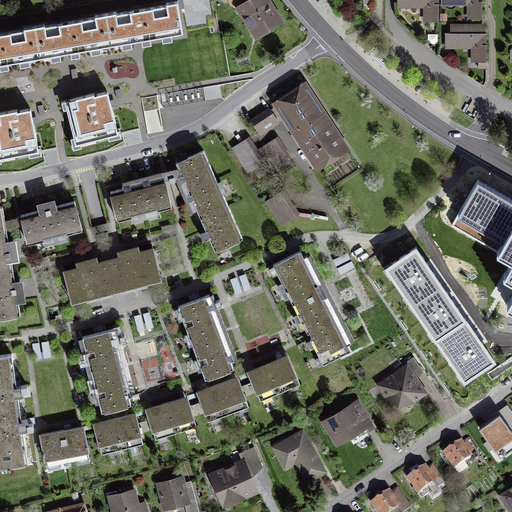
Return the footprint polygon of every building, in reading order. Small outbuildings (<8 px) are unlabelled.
[(278,21),(264,0),(250,0),(237,9),(240,13),(244,11),(259,34),(278,21)] [(397,0),(397,5),(415,5),(415,2),(423,2),(426,5),(426,21),(439,21),(439,4),(434,4),(434,1),(439,1),(438,0),(397,0)] [(441,0),(441,2),(459,2),(459,0),(467,0),(470,2),(470,19),(482,19),(483,2),(478,2),(478,0),(441,0)] [(182,33),(177,2),(166,3),(167,5),(116,14),(116,12),(106,14),(112,45),(122,44),(123,49),(132,47),(131,42),(141,40),(142,46),(152,44),(151,38),(162,36),(163,42),(173,40),(172,35),(182,33)] [(101,47),(112,45),(106,14),(95,16),(96,18),(45,26),(45,25),(35,26),(40,58),(50,56),(51,62),(61,60),(60,54),(70,53),(71,59),(81,57),(80,51),(90,49),(91,55),(102,53),(101,47)] [(373,23),(369,28),(381,40),(385,36),(373,23)] [(450,25),(450,33),(445,33),(445,45),(463,45),(463,42),(470,42),(474,46),(474,62),(487,62),(487,45),(482,45),(482,42),(487,42),(486,33),(484,33),(484,27),(481,24),(478,26),(471,26),(471,25),(450,25)] [(31,59),(40,58),(35,26),(24,28),(24,30),(0,34),(0,71),(10,70),(9,63),(19,61),(21,68),(32,66),(31,59)] [(190,101),(205,98),(204,86),(188,89),(190,101)] [(281,102),(291,117),(312,103),(302,88),(281,102)] [(109,141),(122,138),(120,129),(117,130),(107,92),(94,95),(94,94),(62,102),(64,111),(68,110),(74,136),(70,137),(73,150),(83,148),(82,143),(108,136),(109,141)] [(291,117),(305,138),(326,125),(312,103),(291,117)] [(38,147),(30,109),(17,112),(17,110),(0,113),(0,163),(2,163),(1,159),(28,154),(29,158),(42,156),(40,147),(38,147)] [(276,121),(269,110),(255,120),(262,130),(276,121)] [(301,141),(315,163),(340,146),(326,125),(305,138),(301,141)] [(276,139),(266,146),(271,155),(267,157),(272,166),(276,163),(287,156),(276,139)] [(247,140),(234,148),(248,169),(261,161),(247,140)] [(207,152),(181,164),(221,253),(247,241),(207,152)] [(287,156),(276,163),(283,174),(294,166),(287,156)] [(165,182),(113,196),(120,223),(134,219),(136,225),(163,217),(161,211),(172,209),(165,182)] [(511,199),(482,182),(480,186),(475,184),(469,194),(464,191),(444,226),(510,264),(510,265),(511,266),(511,199)] [(283,192),(268,201),(282,222),(297,213),(283,192)] [(41,213),(23,218),(29,245),(46,241),(47,246),(70,240),(69,235),(86,231),(78,205),(61,209),(59,202),(40,206),(41,213)] [(134,219),(120,223),(125,241),(177,227),(172,209),(161,211),(163,217),(136,225),(134,219)] [(0,210),(0,247),(18,245),(17,240),(10,241),(5,210),(0,210)] [(29,245),(29,247),(33,261),(48,257),(49,261),(74,255),(72,250),(89,245),(86,231),(69,235),(70,240),(47,246),(46,241),(29,245)] [(0,247),(0,284),(16,282),(13,264),(21,263),(18,245),(0,247)] [(416,246),(386,267),(465,380),(494,360),(416,246)] [(120,257),(109,259),(118,293),(162,281),(153,249),(139,253),(138,247),(118,252),(120,257)] [(299,250),(273,263),(323,362),(349,349),(299,250)] [(336,259),(340,271),(345,269),(340,257),(336,259)] [(73,305),(118,293),(109,259),(97,263),(96,258),(77,263),(79,269),(64,272),(73,305)] [(0,284),(0,322),(22,319),(20,307),(28,305),(25,285),(17,286),(16,282),(0,284)] [(206,295),(179,305),(206,377),(233,366),(206,295)] [(151,311),(135,313),(137,329),(153,327),(151,311)] [(114,329),(86,336),(106,411),(134,404),(114,329)] [(32,342),(35,359),(51,356),(49,339),(32,342)] [(0,356),(0,412),(20,409),(18,397),(24,396),(23,387),(16,388),(11,355),(0,356)] [(288,356),(268,364),(280,390),(299,382),(288,356)] [(403,368),(379,384),(387,396),(389,394),(392,398),(405,401),(412,396),(414,400),(425,392),(417,380),(415,381),(409,373),(412,371),(416,376),(423,371),(413,357),(401,365),(403,368)] [(268,364),(249,372),(260,398),(280,390),(268,364)] [(238,378),(219,385),(229,412),(248,405),(238,378)] [(219,385),(200,392),(210,419),(229,412),(219,385)] [(190,397),(169,403),(178,432),(198,425),(190,397)] [(360,399),(324,420),(339,446),(376,424),(360,399)] [(169,403),(149,409),(158,438),(178,432),(169,403)] [(20,409),(0,412),(0,467),(28,463),(23,431),(29,430),(28,421),(22,422),(20,409)] [(511,427),(502,412),(478,427),(493,450),(511,437),(511,427)] [(134,415),(120,418),(127,444),(140,441),(134,415)] [(120,418),(107,421),(114,447),(127,444),(120,418)] [(107,421),(94,424),(100,451),(114,447),(107,421)] [(83,426),(41,435),(47,464),(89,454),(83,426)] [(307,428),(273,446),(286,470),(297,464),(304,477),(327,465),(307,428)] [(464,440),(444,453),(454,469),(474,457),(464,440)] [(246,457),(210,473),(222,503),(259,488),(246,457)] [(429,466),(409,478),(420,495),(440,483),(429,466)] [(185,474),(156,482),(164,511),(194,503),(185,474)] [(137,488),(108,494),(112,511),(149,511),(147,501),(140,503),(137,488)] [(393,489),(373,502),(379,511),(393,511),(403,506),(393,489)] [(511,511),(511,491),(501,499),(509,511),(511,511)] [(89,511),(87,500),(46,511),(45,511),(89,511)]
